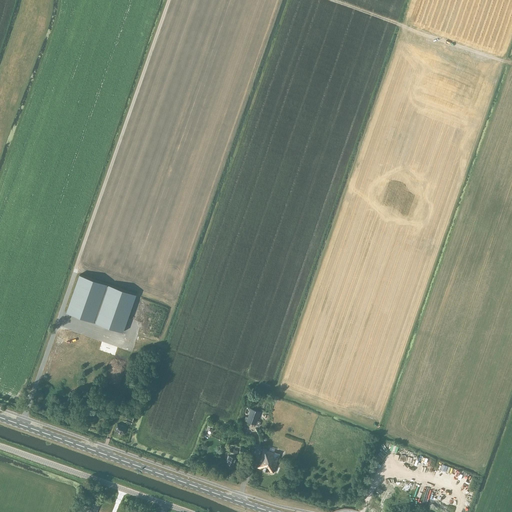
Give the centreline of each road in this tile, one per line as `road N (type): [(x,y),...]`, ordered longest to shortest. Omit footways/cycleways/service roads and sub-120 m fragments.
road 1 (primary): [(269,511),(0,416)]
road 2 (unclassified): [(186,511),(0,446)]
